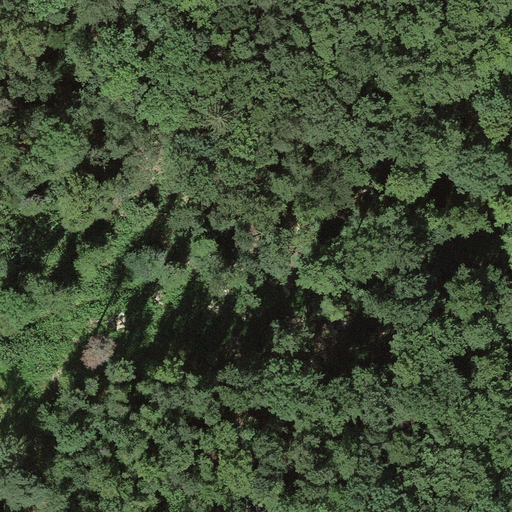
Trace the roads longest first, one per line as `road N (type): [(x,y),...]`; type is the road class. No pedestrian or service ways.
road 1 (track): [(511,171),(461,0)]
road 2 (track): [(0,378),(43,511)]
road 3 (track): [(53,0),(0,116)]
